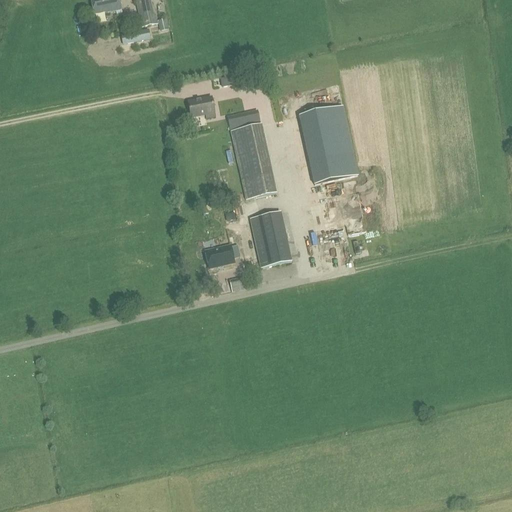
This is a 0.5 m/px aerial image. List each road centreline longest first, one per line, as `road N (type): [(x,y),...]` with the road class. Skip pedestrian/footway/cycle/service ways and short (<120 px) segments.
road 1 (unknown): [(0,120),(166,91),(257,103),(278,141),(307,256)]
road 2 (unknown): [(188,305),(0,349)]
